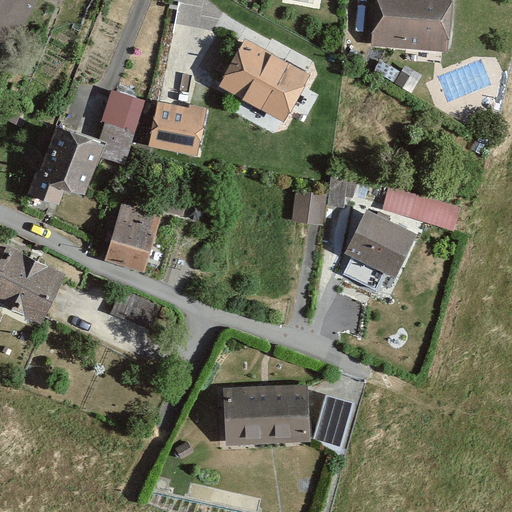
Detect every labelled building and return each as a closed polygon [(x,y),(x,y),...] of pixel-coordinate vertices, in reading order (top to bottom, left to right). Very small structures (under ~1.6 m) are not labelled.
[(0,0),(0,43),(10,50),(41,0),(0,0)] [(378,0),(373,43),(445,52),(451,0),(378,0)] [(243,37),(218,80),(289,121),(314,79),(243,37)] [(64,111),(36,187),(65,197),(68,188),(86,195),(100,158),(122,166),(147,99),(113,86),(99,124),(64,111)] [(158,99),(148,141),(199,152),(208,110),(158,99)] [(346,207),(349,175),(331,173),(328,205),(346,207)] [(327,188),(293,186),(291,221),(326,222),(327,188)] [(414,216),(456,231),(464,209),(422,194),(414,216)] [(371,208),(347,251),(398,280),(423,237),(371,208)] [(124,210),(108,256),(147,269),(163,224),(124,210)] [(0,240),(0,294),(45,319),(68,277),(0,240)] [(221,389),(223,442),(313,438),(311,386),(221,389)] [(348,440),(357,410),(338,404),(328,433),(348,440)]
